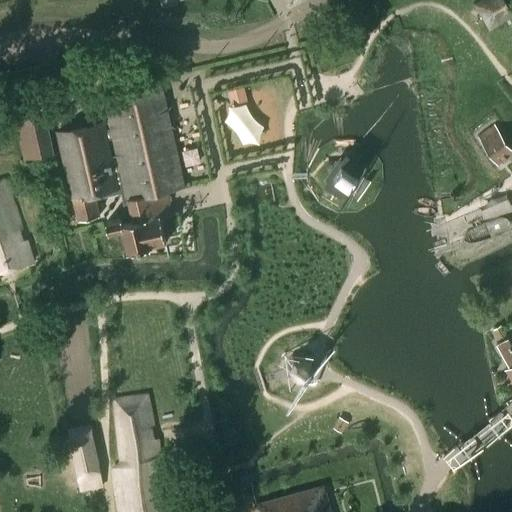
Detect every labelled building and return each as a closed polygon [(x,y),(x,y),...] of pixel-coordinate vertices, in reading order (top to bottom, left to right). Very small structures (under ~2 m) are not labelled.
[(489,32),(511,17),(511,13),(504,0),(480,0),(472,5),(489,32)] [(243,88),(227,92),(230,106),(246,102),(243,88)] [(102,122),(59,132),(79,222),(100,217),(96,200),(122,194),(127,218),(105,223),(108,232),(122,229),(127,252),(165,243),(160,221),(158,215),(170,212),(165,191),(183,187),(161,89),(106,102),(112,129),(104,131),(102,122)] [(13,114),(15,123),(23,160),(54,153),(44,107),(13,114)] [(500,163),(511,153),(511,149),(493,124),(477,137),(497,165),(500,163)] [(345,190),(348,190),(350,189),(353,188),(355,186),(356,183),(358,181),(358,178),(358,175),(358,173),(356,170),(355,168),(353,166),(350,165),(348,164),(345,164),(342,164),(340,165),(337,166),(335,168),(333,170),(332,173),(332,175),(332,178),(332,181),(333,184),(335,186),(337,188),(340,189),(342,190),(345,190)] [(0,272),(7,271),(33,262),(28,240),(24,241),(6,178),(0,180),(0,272)] [(457,193),(448,195),(449,203),(458,201),(457,193)] [(500,324),(492,329),(499,342),(496,344),(508,367),(511,364),(511,346),(507,338),(500,324)] [(291,357),(286,367),(289,376),(290,378),(300,383),(311,380),(316,369),(315,368),(313,361),(312,359),(302,354),(291,357)] [(511,364),(508,367),(503,369),(511,385),(511,364)] [(115,502),(116,511),(180,511),(179,502),(168,504),(164,496),(170,494),(166,475),(164,457),(159,458),(158,440),(154,439),(151,428),(154,425),(148,394),(112,399),(118,462),(111,468),(115,502)] [(338,417),(332,428),(341,433),(347,422),(338,417)] [(76,476),(100,471),(92,434),(68,439),(76,476)] [(330,511),(323,485),(252,504),(254,511),(330,511)]
